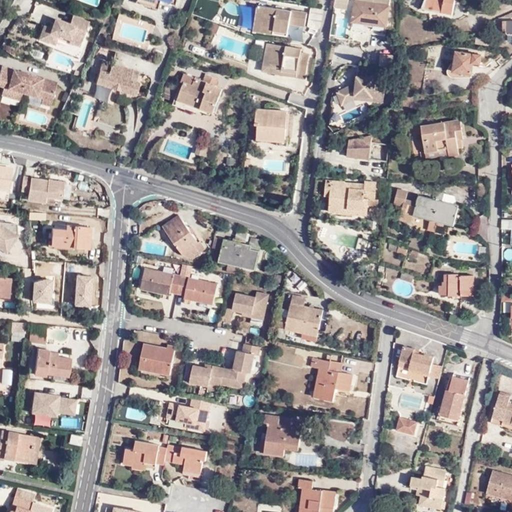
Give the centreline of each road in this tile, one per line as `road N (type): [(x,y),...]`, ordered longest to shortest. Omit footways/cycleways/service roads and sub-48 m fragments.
road 1 (tertiary): [(511,356),(356,295),(272,224),(128,177)]
road 2 (tertiary): [(84,511),(128,177)]
road 3 (tertiary): [(128,177),(0,141)]
